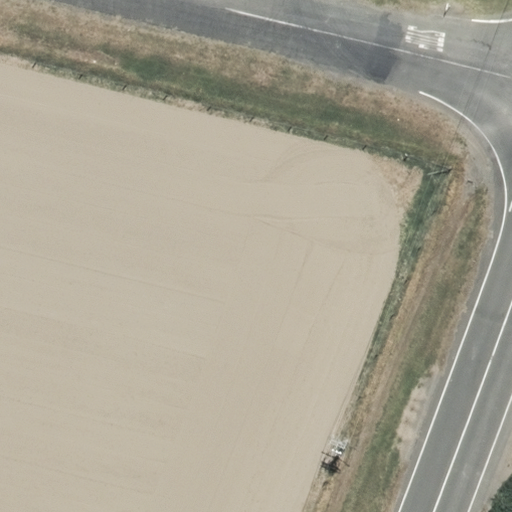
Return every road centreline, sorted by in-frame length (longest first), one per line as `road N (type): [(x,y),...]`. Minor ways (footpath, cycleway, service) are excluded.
road 1 (unclassified): [(511,81),(176,0)]
road 2 (secondary): [(432,511),(511,304)]
